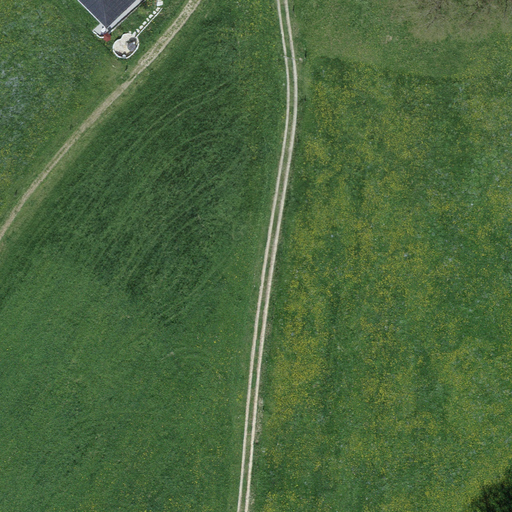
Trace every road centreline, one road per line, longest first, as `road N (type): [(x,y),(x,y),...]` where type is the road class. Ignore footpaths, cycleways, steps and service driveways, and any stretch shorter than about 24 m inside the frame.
road 1 (track): [(281,0),(286,89),(255,210),(241,511)]
road 2 (track): [(189,0),(0,229)]
